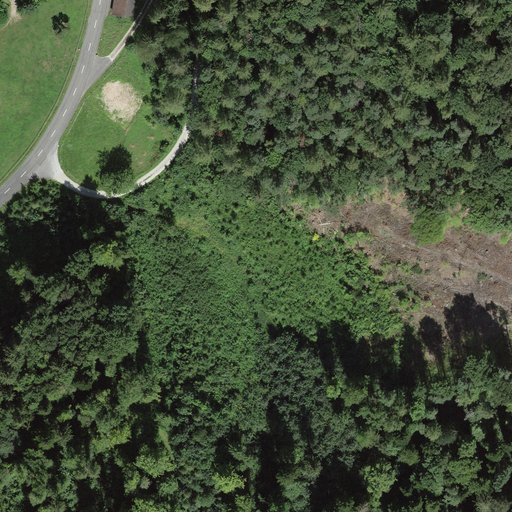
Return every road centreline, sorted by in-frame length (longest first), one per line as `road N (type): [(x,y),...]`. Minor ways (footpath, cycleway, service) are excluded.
road 1 (track): [(37,157),(94,192),(112,192),(159,169),(187,132),(197,65),(219,0)]
road 2 (track): [(176,511),(167,443),(141,415),(102,417),(0,457)]
road 3 (tertiary): [(0,199),(59,121),(100,0)]
road 4 (track): [(224,249),(190,223),(112,192)]
